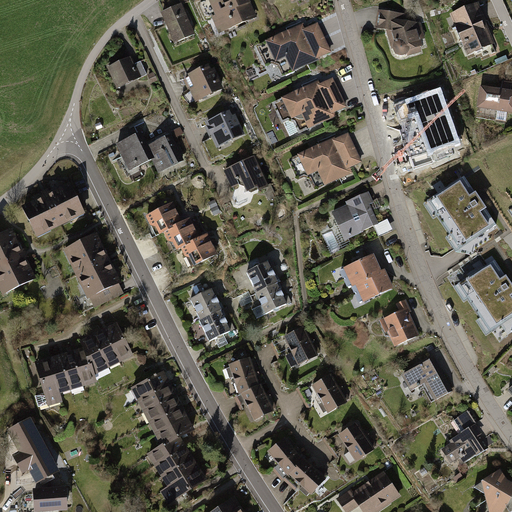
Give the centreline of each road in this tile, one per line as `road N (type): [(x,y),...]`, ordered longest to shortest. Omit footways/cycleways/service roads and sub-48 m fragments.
road 1 (residential): [(342,0),(419,268),(511,434)]
road 2 (residential): [(238,451),(69,122)]
road 3 (residential): [(134,13),(218,187)]
road 4 (residential): [(69,122),(98,49),(134,13)]
